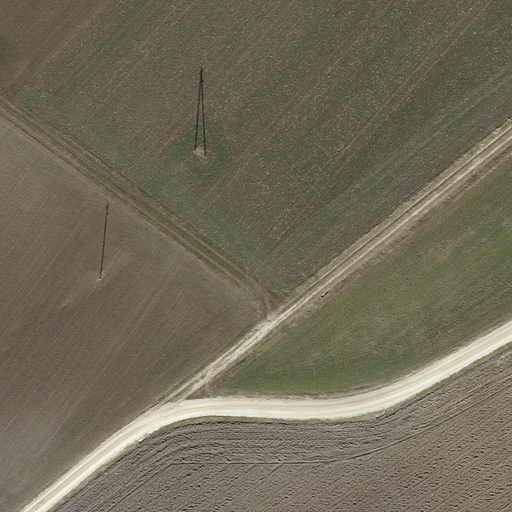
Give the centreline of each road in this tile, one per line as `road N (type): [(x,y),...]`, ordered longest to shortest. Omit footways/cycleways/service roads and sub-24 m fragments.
road 1 (track): [(511,334),(375,401),(326,409),(198,407),(151,418),(35,511)]
road 2 (track): [(511,133),(151,418)]
